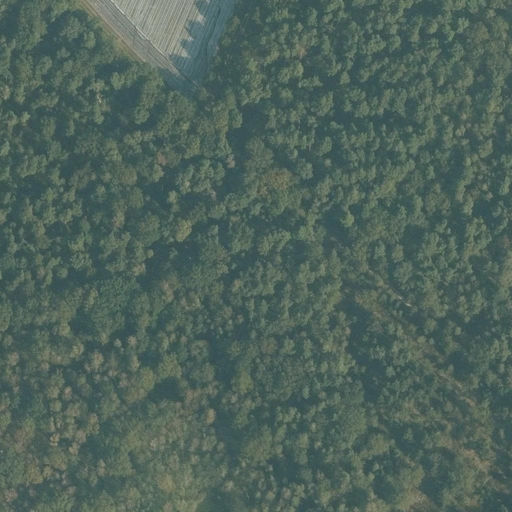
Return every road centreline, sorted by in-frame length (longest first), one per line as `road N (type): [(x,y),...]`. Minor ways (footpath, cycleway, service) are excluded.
road 1 (track): [(0,310),(344,249)]
road 2 (track): [(344,249),(511,395)]
road 3 (track): [(344,249),(196,121)]
road 4 (track): [(511,178),(344,249)]
road 5 (track): [(196,121),(99,41),(68,0)]
road 6 (track): [(196,121),(249,0)]
